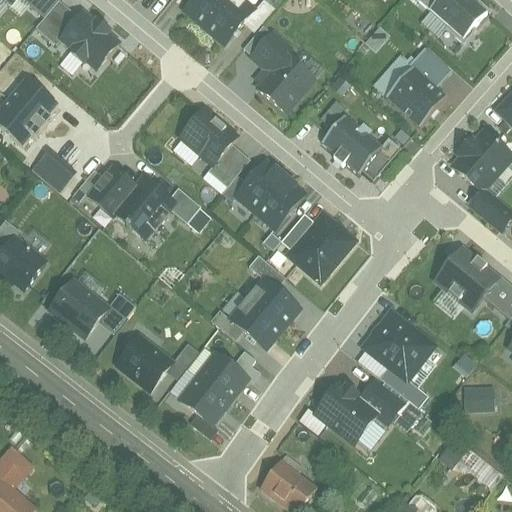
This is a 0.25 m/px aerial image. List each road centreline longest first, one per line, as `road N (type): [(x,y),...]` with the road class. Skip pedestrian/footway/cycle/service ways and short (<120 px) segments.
road 1 (residential): [(396,243),(199,507)]
road 2 (residential): [(185,62),(396,243)]
road 3 (secondary): [(0,350),(199,507)]
road 4 (residential): [(511,64),(416,184),(396,243)]
